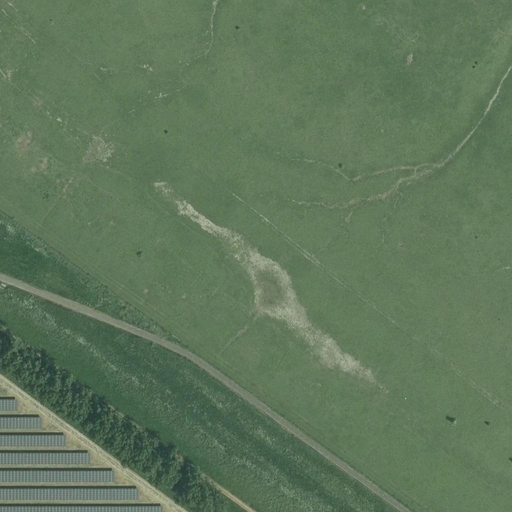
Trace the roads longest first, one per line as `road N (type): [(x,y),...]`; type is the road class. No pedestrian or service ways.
road 1 (track): [(0,282),(317,511)]
road 2 (track): [(253,511),(0,327)]
